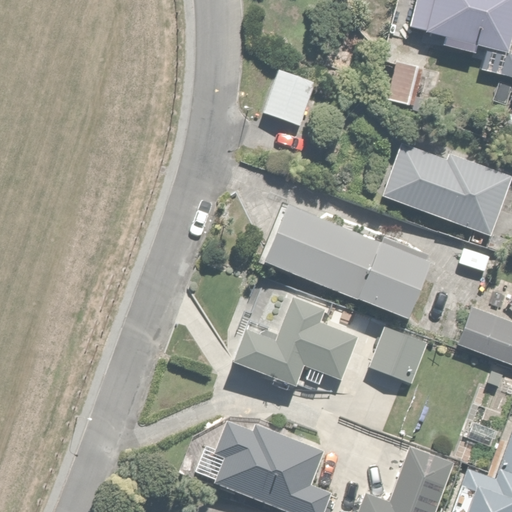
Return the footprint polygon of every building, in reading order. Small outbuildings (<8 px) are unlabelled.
[(511,28),(511,0),(410,0),(404,29),(506,54),(511,28)] [(423,49),(387,42),(374,106),(412,114),(416,95),(433,99),(439,70),(420,66),(423,49)] [(315,81),(278,68),(262,113),(300,126),(315,81)] [(362,191),(368,193),(497,237),(511,194),(511,177),(438,152),(436,157),(397,144),(394,154),(376,148),(362,191)] [(285,205),(260,263),(398,321),(422,263),(285,205)] [(271,341),(238,330),(225,364),(293,389),(300,369),(341,383),(357,339),(315,324),(319,312),(286,300),(271,341)] [(511,322),(468,306),(453,347),(511,369),(511,322)] [(426,342),(383,325),(365,368),(408,385),(426,342)] [(201,447),(190,476),(284,511),(320,511),(328,492),(311,486),(323,456),(252,429),(250,432),(224,422),(213,451),(201,447)] [(466,470),(450,511),(511,511),(511,429),(493,480),(466,470)] [(401,455),(383,501),(361,492),(353,511),(435,511),(454,463),(410,447),(406,457),(401,455)]
